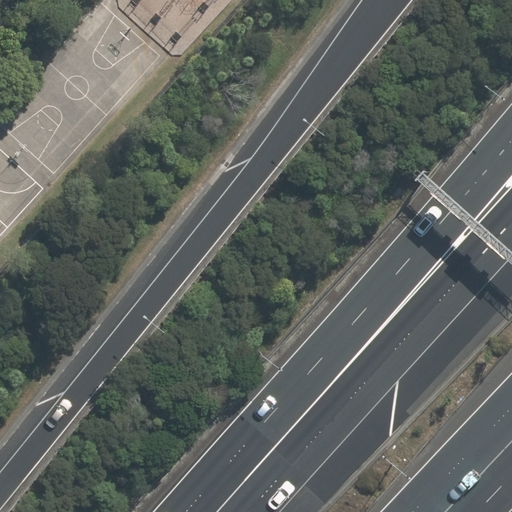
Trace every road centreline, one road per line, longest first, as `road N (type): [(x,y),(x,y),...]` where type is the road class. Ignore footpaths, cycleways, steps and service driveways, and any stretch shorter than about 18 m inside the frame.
road 1 (motorway): [(0,473),(380,0)]
road 2 (motorway): [(226,511),(511,136)]
road 3 (motorway): [(246,511),(511,220)]
road 4 (motorway): [(511,408),(413,511)]
